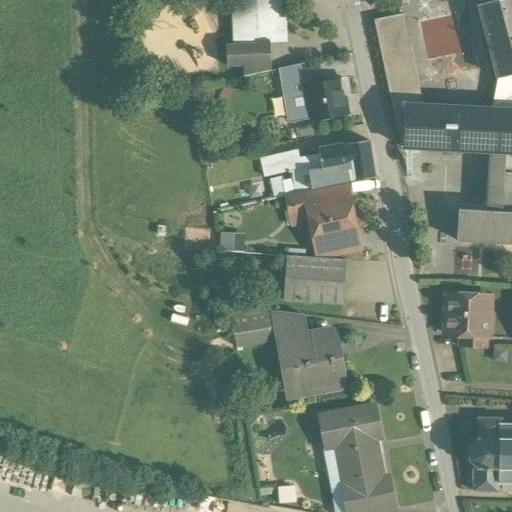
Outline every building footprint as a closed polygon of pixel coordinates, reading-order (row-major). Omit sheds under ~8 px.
[(281,0),(282,1),(255,2),(255,0),(231,0),(232,46),(233,46),(257,45),(257,42),(285,41),(283,0),(281,0)] [(511,0),(496,0),(478,5),(496,77),(490,109),(421,106),(391,105),(400,148),(489,152),(503,153),(511,153),(511,0)] [(402,15),(374,21),(380,53),(409,47),(402,15)] [(285,41),(257,42),(257,45),(233,46),(232,46),(225,46),(226,67),(242,67),(243,78),(269,72),(268,45),(285,44),(285,41)] [(409,47),(380,53),(391,105),(421,106),(409,47)] [(307,63),(279,69),(282,86),(310,81),(307,63)] [(346,80),(336,82),(339,94),(342,93),(342,95),(348,94),(346,80)] [(310,81),(282,86),(285,100),(286,100),(307,97),(306,88),(311,87),(310,81)] [(311,87),(306,88),(307,97),(312,119),(345,113),(342,95),(342,93),(339,94),(336,82),(311,87)] [(307,97),(286,100),(290,122),(312,119),(307,97)] [(368,142),(319,150),(319,154),(322,171),(339,168),(341,184),(345,183),(374,178),(368,142)] [(300,161),(298,151),(261,160),(265,177),(288,172),(288,174),(290,173),(294,194),(311,190),(306,160),(300,161)] [(511,173),(502,173),(503,153),(489,152),(486,211),(511,212),(511,173)] [(322,171),(319,154),(306,157),(306,160),(311,190),(341,184),(339,168),(322,171)] [(282,177),(270,180),(274,198),(286,196),(282,177)] [(294,194),(286,196),(290,211),(306,207),(348,198),(345,183),(341,184),(311,190),(294,194)] [(348,198),(306,207),(318,260),(345,261),(361,262),(355,237),(356,237),(348,198)] [(511,212),(486,211),(457,210),(455,241),(511,243),(511,212)] [(318,260),(316,259),(286,257),(283,301),(342,305),(345,261),(318,260)] [(487,297),(447,295),(444,335),(458,336),(485,337),(487,297)] [(237,348),(277,340),(272,312),(232,319),(237,348)] [(298,315),(272,312),(277,340),(302,335),(298,315)] [(302,335),(277,340),(283,371),(289,370),(293,390),(321,385),(322,391),(340,388),(337,374),(332,375),(330,366),(333,364),(334,361),(333,358),(332,357),(328,356),(324,331),(302,335)] [(485,337),(458,336),(458,348),(484,349),(485,337)] [(382,478),(374,440),(380,439),(372,406),(318,418),(326,451),(336,448),(349,511),(390,511),(395,511),(388,477),(382,478)] [(511,425),(501,425),(501,419),(477,419),(477,437),(475,437),(477,440),(469,447),(467,446),(466,448),(468,449),(469,459),(466,460),(467,462),(469,461),(477,468),(476,470),(473,470),(472,492),(498,492),(498,485),(500,483),(511,483),(511,425)]
